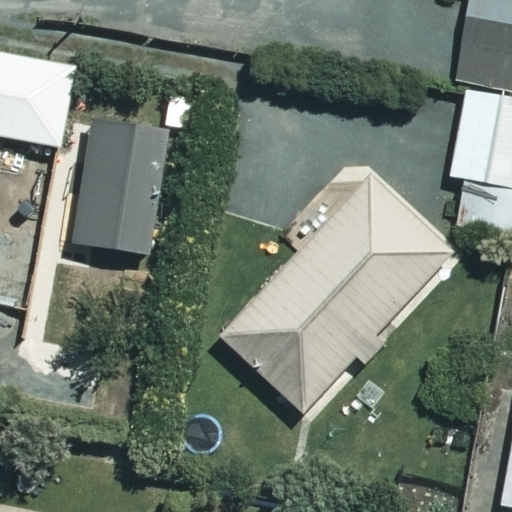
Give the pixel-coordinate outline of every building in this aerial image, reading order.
[(511,0),(482,0),(466,82),(511,91),(511,0)] [(88,73),(0,56),(0,138),(74,151),(88,73)] [(511,97),(478,91),(460,182),(478,186),(469,231),(511,239),(511,97)] [(183,136),(105,126),(89,250),(167,260),(183,136)] [(466,258),(383,181),(236,341),(318,418),(466,258)] [(511,511),(511,362),(483,508),(500,511),(511,511)]
